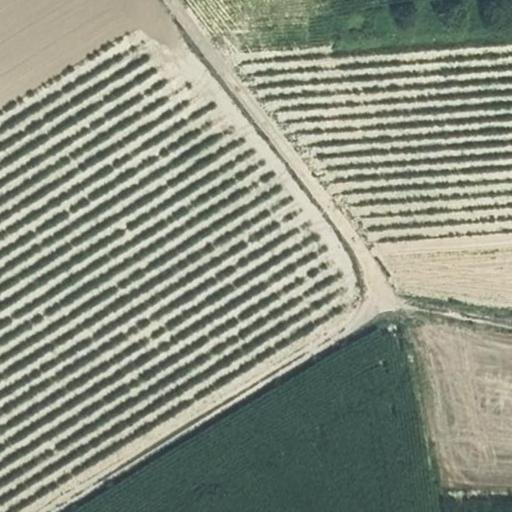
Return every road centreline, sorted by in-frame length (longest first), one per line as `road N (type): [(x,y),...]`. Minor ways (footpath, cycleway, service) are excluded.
road 1 (track): [(166,0),(360,253),(379,304),(57,511)]
road 2 (track): [(379,304),(511,322)]
